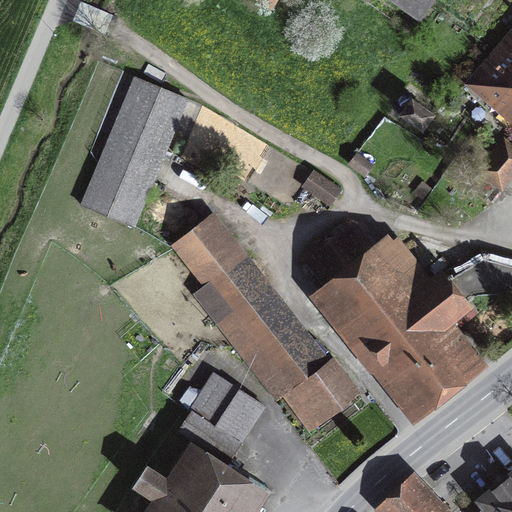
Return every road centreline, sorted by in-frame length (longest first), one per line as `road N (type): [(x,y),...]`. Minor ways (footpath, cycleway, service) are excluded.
road 1 (track): [(361,211),(341,172),(239,115),(113,27),(58,4)]
road 2 (secondary): [(347,511),(511,374)]
road 3 (residential): [(0,140),(59,0)]
